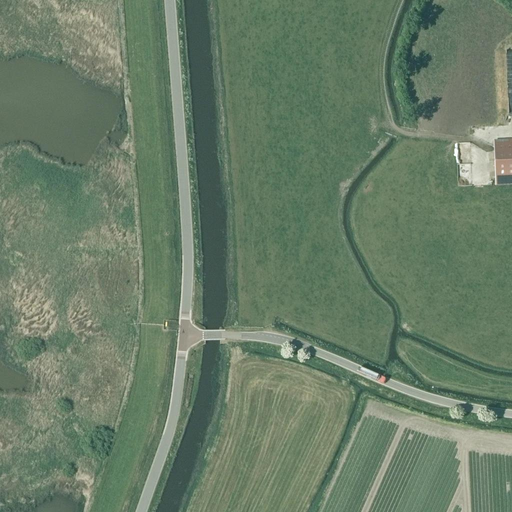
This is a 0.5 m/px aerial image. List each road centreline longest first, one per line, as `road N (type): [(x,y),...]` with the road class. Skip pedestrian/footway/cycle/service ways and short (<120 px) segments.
road 1 (tertiary): [(182,334),(187,259),(170,0)]
road 2 (tertiary): [(511,414),(410,392),(290,342),(223,335)]
road 3 (tertiary): [(142,511),(173,411),(182,334)]
